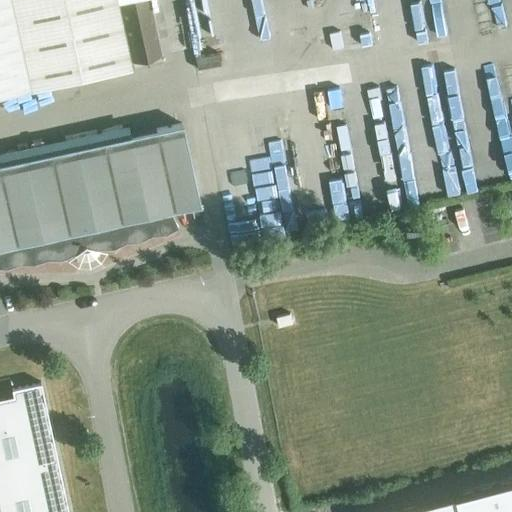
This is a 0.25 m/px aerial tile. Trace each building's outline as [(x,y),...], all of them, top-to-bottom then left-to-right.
[(0,0),(0,96),(30,90),(130,68),(114,0),(0,0)] [(134,64),(162,58),(149,0),(124,0),(120,1),(134,64)] [(60,260),(85,250),(112,249),(125,243),(138,242),(151,236),(164,234),(177,228),(169,210),(199,204),(181,124),(0,163),(0,268),(6,269),(19,264),(33,265),(46,260),(60,260)] [(279,326),(292,323),(290,313),(276,317),(279,326)] [(68,511),(40,382),(10,388),(12,395),(0,398),(0,511),(68,511)] [(511,511),(511,481),(389,511),(511,511)]
